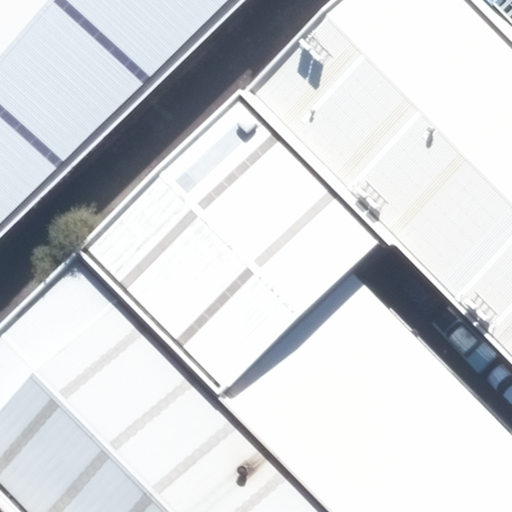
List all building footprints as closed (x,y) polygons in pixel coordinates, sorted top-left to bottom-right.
[(0,0),(0,236),(241,0),(0,0)] [(511,44),(468,0),(387,0),(265,120),(404,262),(511,371),(511,44)] [(404,262),(265,120),(98,283),(237,425),(370,295),(404,262)] [(322,511),(237,425),(98,283),(0,377),(0,487),(24,511),(322,511)] [(511,511),(511,440),(370,295),(237,425),(322,511),(511,511)] [(24,511),(0,487),(0,511),(24,511)]
